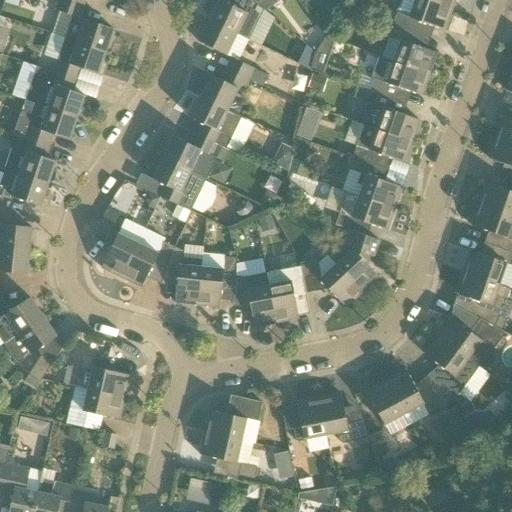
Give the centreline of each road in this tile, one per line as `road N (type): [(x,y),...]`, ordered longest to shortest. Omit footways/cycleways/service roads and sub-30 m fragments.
road 1 (residential): [(185,379),(358,345),(397,318),(497,0)]
road 2 (residential): [(185,379),(153,337),(78,304),(63,269),(76,211),(167,79),(155,0)]
road 3 (residential): [(146,511),(170,403),(185,379)]
